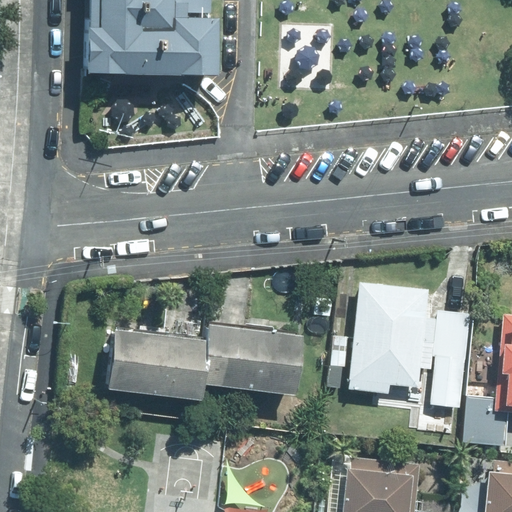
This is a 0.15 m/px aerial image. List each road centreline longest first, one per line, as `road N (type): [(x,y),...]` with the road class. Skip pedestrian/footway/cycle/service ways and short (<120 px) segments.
road 1 (residential): [(511,186),(8,232)]
road 2 (tertiary): [(8,232),(20,0)]
